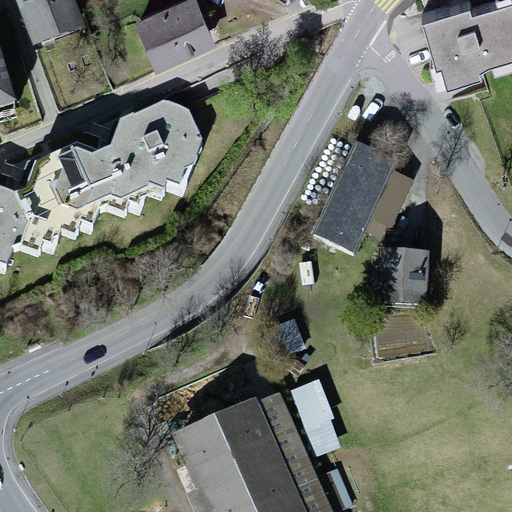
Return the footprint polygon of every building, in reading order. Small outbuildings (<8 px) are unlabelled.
[(75,0),(16,0),(38,55),(89,35),(75,0)] [(200,0),(191,0),(142,21),(161,68),(219,44),(200,0)] [(476,5),(427,19),(446,89),(488,77),(487,72),(511,65),(511,4),(479,14),(476,5)] [(1,44),(0,44),(0,123),(21,117),(23,112),(1,44)] [(32,198),(19,203),(44,267),(46,255),(59,261),(62,245),(84,248),(83,233),(97,239),(107,214),(126,222),(129,215),(143,221),(152,200),(165,206),(170,194),(188,206),(207,148),(197,122),(173,113),(124,130),(117,158),(103,165),(78,155),(36,174),(32,198)] [(403,168),(358,148),(317,243),(362,263),(403,168)] [(44,267),(19,203),(0,196),(0,272),(9,283),(19,262),(44,267)] [(433,261),(382,258),(379,312),(430,314),(433,261)] [(324,385),(296,394),(317,463),(346,454),(324,385)] [(261,400),(169,439),(200,511),(330,511),(284,402),(265,410),(261,400)]
